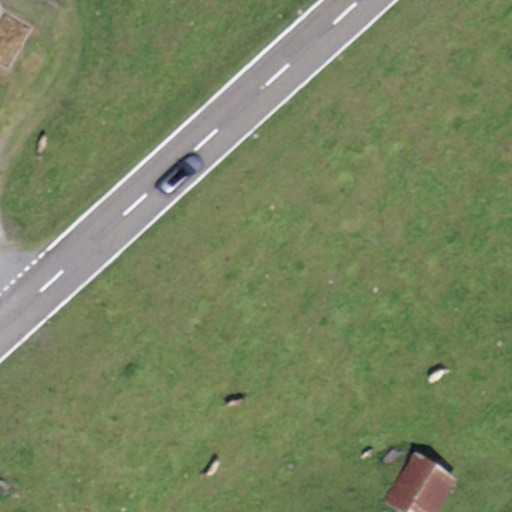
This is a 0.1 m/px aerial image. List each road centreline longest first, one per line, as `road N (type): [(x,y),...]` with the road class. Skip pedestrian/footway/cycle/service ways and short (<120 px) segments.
road 1 (primary): [(361,0),(0,327)]
road 2 (track): [(0,203),(73,61),(72,35),(36,1)]
